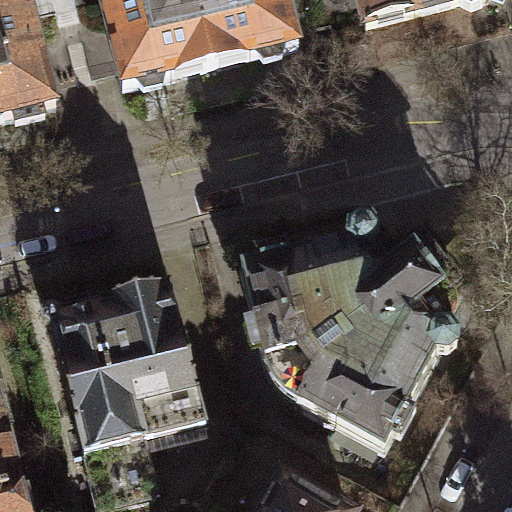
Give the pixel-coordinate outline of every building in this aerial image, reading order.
[(42,113),(54,110),(26,0),(0,0),(0,123),(11,120),(13,130),(44,122),(42,113)] [(96,0),(121,94),(135,91),(143,99),(160,94),(161,86),(255,61),(263,69),(280,65),(284,54),(299,50),(285,0),(96,0)] [(358,0),(367,33),(456,9),(462,15),(472,20),(483,14),(488,0),(358,0)] [(273,396),(387,457),(392,446),(399,450),(415,417),(410,415),(440,360),(449,361),(458,345),(435,311),(457,290),(420,243),(394,261),(371,231),(359,228),(348,235),(346,244),(287,261),(285,253),(254,260),(255,269),(241,273),(273,396)] [(50,319),(98,511),(128,511),(156,505),(142,447),(211,430),(176,288),(50,319)] [(25,511),(0,408),(0,511),(25,511)] [(332,511),(281,485),(265,511),(332,511)]
